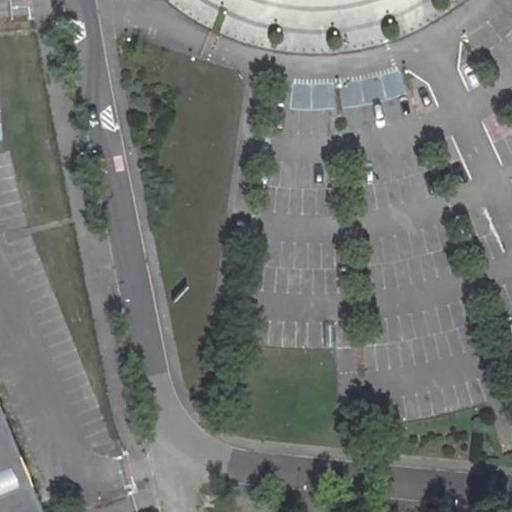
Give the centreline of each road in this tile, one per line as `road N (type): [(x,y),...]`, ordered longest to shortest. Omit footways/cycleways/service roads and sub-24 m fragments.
road 1 (unclassified): [(83,0),(110,165),(177,455)]
road 2 (unclassified): [(177,455),(511,482)]
